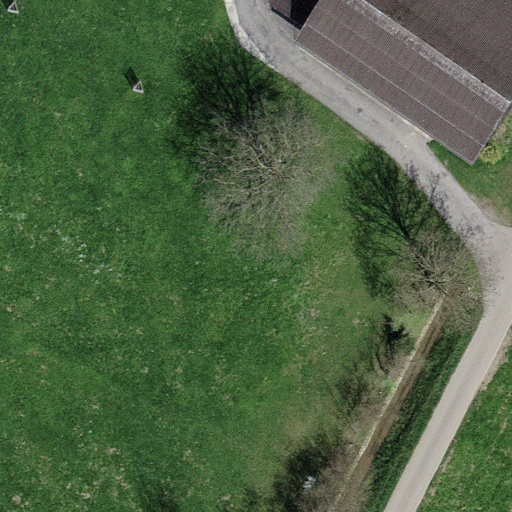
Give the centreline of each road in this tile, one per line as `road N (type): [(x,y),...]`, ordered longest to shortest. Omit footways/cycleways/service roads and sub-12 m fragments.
road 1 (track): [(510,283),(413,167),(266,54),(257,0)]
road 2 (track): [(399,511),(511,281)]
